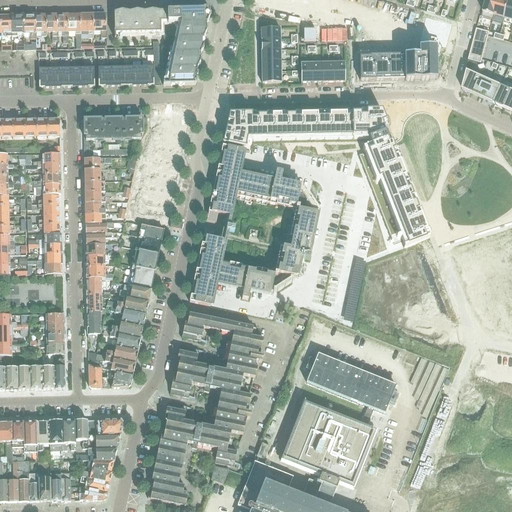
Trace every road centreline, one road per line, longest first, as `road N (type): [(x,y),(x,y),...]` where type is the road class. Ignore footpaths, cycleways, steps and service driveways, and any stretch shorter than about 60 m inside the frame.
road 1 (residential): [(141,399),(160,372),(200,179),(195,155),(206,99)]
road 2 (residential): [(77,400),(71,100)]
road 3 (residential): [(382,97),(474,342)]
road 4 (residential): [(474,342),(402,511)]
road 5 (residential): [(382,97),(206,99)]
road 6 (residential): [(142,0),(0,4)]
road 7 (residential): [(71,100),(206,99)]
